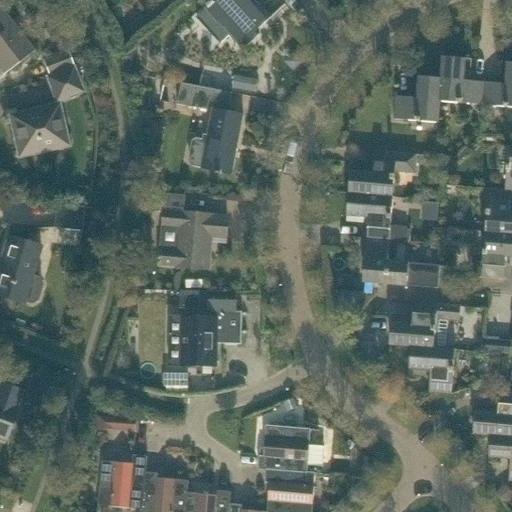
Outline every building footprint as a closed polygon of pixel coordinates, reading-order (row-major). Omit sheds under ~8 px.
[(256,32),(271,18),(254,0),(215,0),(216,0),(197,18),(221,44),(234,31),(248,46),(260,35),(256,32)] [(0,68),(3,73),(31,51),(0,10),(0,68)] [(52,40),(60,34),(50,22),(43,28),(52,40)] [(49,75),(72,66),(67,53),(44,61),(49,75)] [(465,81),(466,59),(444,57),(442,79),(441,102),(484,105),(486,82),(465,81)] [(511,63),(508,63),(507,84),(486,82),(484,105),(511,107),(511,63)] [(56,103),(83,93),(73,68),(47,78),(56,103)] [(442,79),(420,77),(419,98),(397,96),(395,119),(439,123),(441,102),(442,79)] [(230,105),(232,93),(181,84),(178,104),(208,110),(210,101),(230,105)] [(20,156),(66,145),(58,106),(11,117),(20,156)] [(232,174),(244,115),(213,110),(207,141),(197,139),(193,141),(190,162),(192,165),(203,167),(202,168),(232,174)] [(416,173),(417,155),(375,152),(373,173),(352,171),(350,194),(394,197),(396,172),(416,173)] [(511,191),(506,191),(506,190),(490,189),(486,233),(511,234),(511,212),(511,196),(511,191)] [(185,208),(187,196),(154,193),(153,205),(185,208)] [(390,240),(394,197),(350,194),(348,216),(369,217),(367,239),(390,240)] [(81,231),(84,207),(56,205),(53,228),(81,231)] [(163,249),(161,264),(209,269),(212,237),(226,238),(228,218),(166,212),(165,225),(163,249)] [(511,257),(511,234),(486,233),(483,267),(475,266),(473,279),(483,276),(505,278),(507,257),(511,257)] [(7,237),(0,260),(0,296),(24,304),(25,301),(31,303),(37,300),(41,285),(38,279),(32,277),(41,247),(35,245),(7,237)] [(389,261),(390,240),(367,239),(364,282),(439,289),(441,266),(389,261)] [(210,282),(210,272),(193,272),(193,281),(210,282)] [(181,295),(180,308),(200,309),(200,296),(181,295)] [(183,321),(182,362),(216,363),(217,340),(241,341),(242,312),(236,312),(236,301),(207,300),(207,311),(206,319),(206,321),(183,321)] [(393,322),(391,345),(412,347),(435,348),(447,349),(449,320),(459,321),(461,307),(438,305),(416,303),(415,317),(404,316),(404,318),(393,317),(393,322)] [(511,339),(497,338),(495,353),(511,354),(511,339)] [(412,347),(410,369),(432,371),(430,392),(453,394),(453,388),(456,350),(447,349),(435,348),(412,347)] [(33,374),(23,402),(38,408),(48,379),(33,374)] [(189,374),(165,374),(165,386),(189,387),(189,374)] [(16,407),(22,391),(0,384),(0,439),(5,441),(17,408),(16,407)] [(59,400),(62,390),(49,386),(46,395),(59,400)] [(511,436),(511,392),(500,392),(498,413),(476,411),(474,434),(492,436),(492,435),(511,436)] [(98,416),(97,429),(98,429),(115,430),(116,418),(98,416)] [(310,446),(311,430),(267,426),(265,457),(261,457),(259,470),(267,470),(308,473),(308,465),(323,467),(325,447),(310,446)] [(511,436),(492,435),(492,436),(490,457),(511,459),(510,480),(511,480),(511,436)] [(146,473),(148,457),(135,456),(134,465),(103,462),(99,506),(142,509),(143,510),(146,473)] [(308,473),(267,470),(267,482),(271,483),(268,511),(312,511),(315,473),(308,473)] [(158,474),(146,473),(143,510),(142,509),(141,511),(185,511),(187,494),(188,494),(189,481),(158,479),(158,474)] [(505,503),(511,497),(511,495),(505,487),(497,493),(505,503)] [(232,492),(219,491),(218,491),(218,496),(188,494),(187,494),(185,511),(229,511),(230,504),(231,505),(232,492)]
